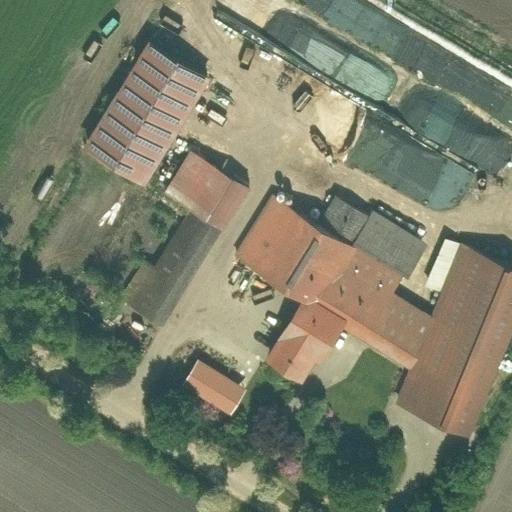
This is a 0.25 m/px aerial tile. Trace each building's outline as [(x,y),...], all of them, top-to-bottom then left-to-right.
[(89,143),(144,177),(208,73),(153,40),(89,143)] [(356,89),(386,100),(398,69),(370,59),(369,63),(377,66),(371,80),(368,79),(365,86),(358,83),(356,89)] [(122,298),(163,323),(250,184),(194,149),(168,192),(192,206),(155,265),(146,260),(122,298)] [(340,321),(412,365),(399,400),(469,428),(511,322),(511,262),(463,242),(432,317),(393,292),(405,271),(356,240),(371,213),(337,192),(319,221),(274,193),(238,253),(301,293),(298,299),(302,302),(270,353),(301,373),(314,351),(320,354),(340,321)] [(200,358),(189,387),(242,409),(253,379),(200,358)]
